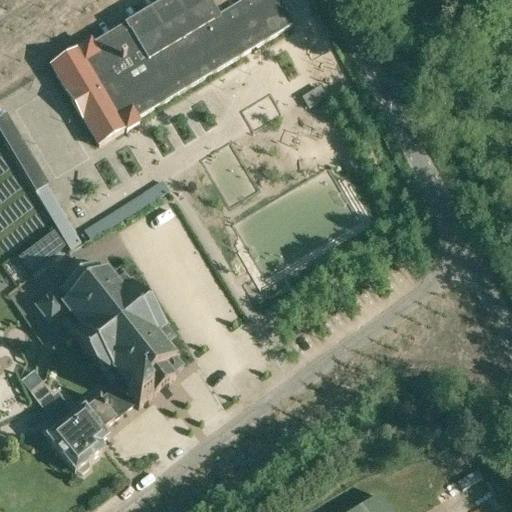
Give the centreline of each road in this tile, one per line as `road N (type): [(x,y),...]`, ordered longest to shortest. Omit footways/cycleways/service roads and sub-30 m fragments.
road 1 (unclassified): [(114,511),(469,259)]
road 2 (unclassified): [(469,259),(334,0)]
